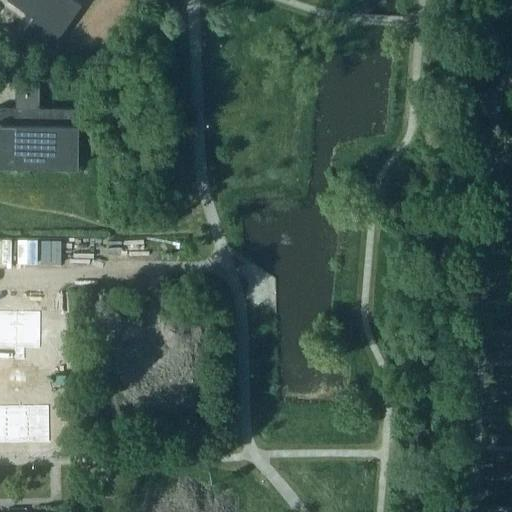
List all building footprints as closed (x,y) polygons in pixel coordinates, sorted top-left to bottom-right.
[(72,0),(7,0),(32,18),(23,30),(48,48),(79,5),(72,0)] [(138,1),(136,0),(111,0),(96,35),(118,45),(138,1)] [(0,165),(76,166),(76,124),(71,124),(71,108),(56,107),(39,107),(39,83),(15,83),(15,98),(15,107),(0,106),(0,165)] [(0,310),(0,348),(14,349),(15,349),(16,311),(0,310)] [(14,349),(14,360),(24,361),(24,349),(40,349),(40,311),(16,311),(15,349),(14,349)] [(4,379),(4,387),(16,387),(16,379),(4,379)] [(35,379),(35,387),(47,388),(48,379),(35,379)] [(26,405),(5,406),(5,444),(27,443),(26,405)] [(49,405),(26,405),(27,443),(49,443),(49,405)]
